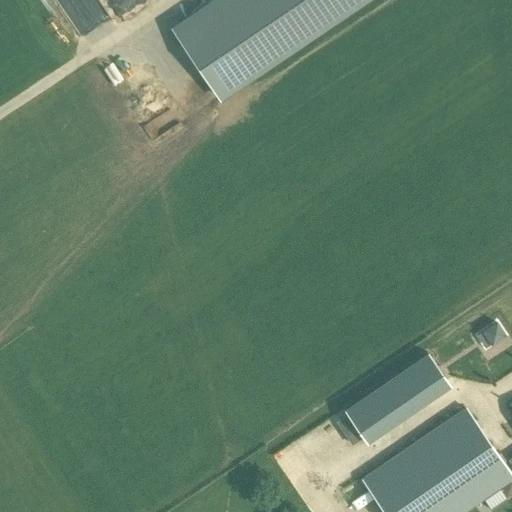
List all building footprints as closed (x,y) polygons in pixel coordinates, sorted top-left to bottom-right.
[(218,0),(174,30),(218,96),(361,0),(218,0)] [(497,320),(481,330),(491,346),(507,335),(497,320)] [(362,436),(445,379),(427,352),(343,409),(362,436)] [(499,487),(511,477),(511,476),(464,407),(361,478),(383,511),(462,511),(483,498),(499,487)] [(499,487),(483,498),(490,509),(506,498),(499,487)]
